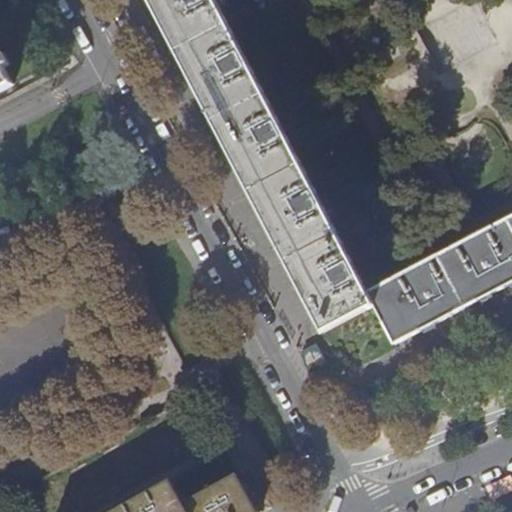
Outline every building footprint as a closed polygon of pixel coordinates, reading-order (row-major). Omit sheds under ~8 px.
[(217,0),(152,0),(326,332),(377,305),(397,343),(511,283),(511,219),(371,294),(217,0)] [(0,88),(41,67),(9,7),(0,12),(0,88)] [(429,197),(415,204),(422,217),(429,214),(426,207),(432,204),(429,197)] [(254,470),(289,452),(244,368),(207,387),(254,470)] [(186,496),(209,486),(201,468),(178,478),(186,496)] [(259,511),(237,473),(185,503),(172,480),(114,511),(259,511)]
